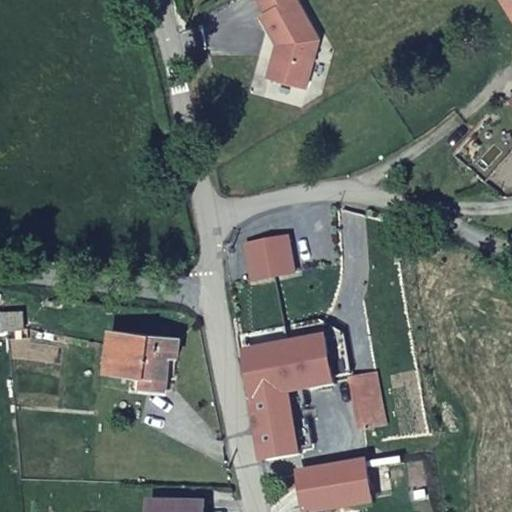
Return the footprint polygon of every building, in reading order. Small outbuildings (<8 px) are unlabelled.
[(250,0),(242,26),(280,39),(292,0),(250,0)] [(275,359),(326,349),(319,321),(299,324),(295,306),(273,311),(268,330),(275,359)] [(4,312),(6,329),(22,328),(21,311),(4,312)] [(112,331),(110,346),(108,370),(144,374),(143,386),(166,389),(170,354),(176,355),(178,338),(112,331)] [(329,348),(326,349),(275,359),(252,364),(271,465),(310,455),(303,405),(340,396),(329,348)] [(388,442),(396,439),(384,391),(365,394),(379,454),(388,452),(388,442)] [(318,511),(338,511),(390,505),(387,472),(313,481),(318,511)] [(289,511),(318,511),(313,481),(295,483),(287,498),(289,511)]
